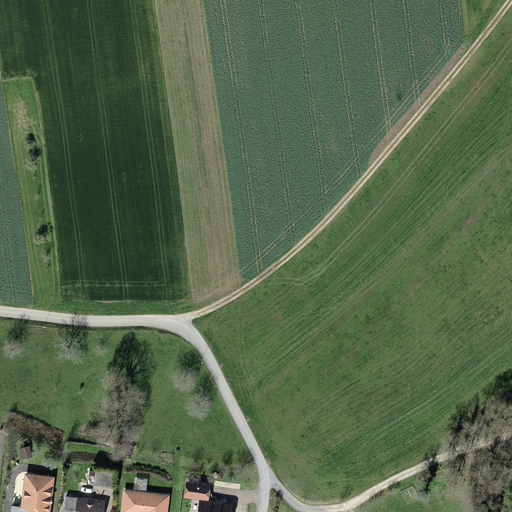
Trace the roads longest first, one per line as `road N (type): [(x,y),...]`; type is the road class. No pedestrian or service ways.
road 1 (track): [(510,0),(329,216),(243,291),(178,322)]
road 2 (residential): [(0,312),(178,322),(200,341),(267,477)]
road 3 (track): [(331,510),(511,432)]
